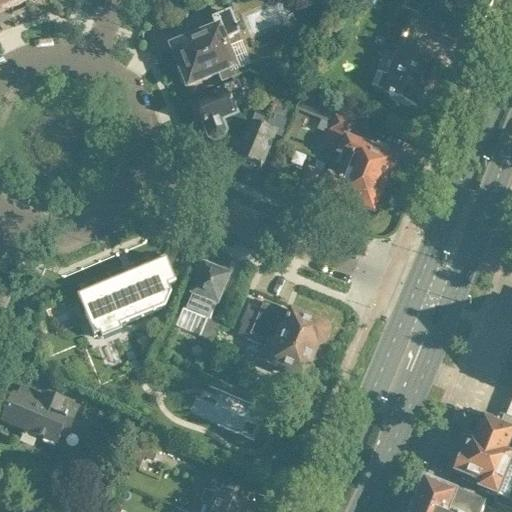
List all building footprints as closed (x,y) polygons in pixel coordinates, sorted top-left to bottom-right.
[(0,0),(0,11),(28,0),(32,0),(35,2),(39,0),(0,0)] [(413,57),(427,24),(399,12),(385,45),(402,52),(384,95),(389,96),(388,98),(392,100),(393,98),(416,108),(433,65),(413,57)] [(232,13),(212,21),(216,31),(172,49),(179,67),(177,68),(178,73),(182,83),(185,88),(217,74),(221,83),(236,77),(234,71),(225,49),(232,47),(233,49),(239,47),(238,44),(240,43),(232,25),(238,23),(234,14),(232,13)] [(249,65),(247,65),(248,72),(269,80),(276,62),(266,58),(265,60),(256,61),(256,62),(249,65)] [(225,93),(195,105),(197,109),(193,111),(198,124),(202,123),(209,140),(215,143),(222,140),(225,133),(223,127),(229,125),(234,113),(232,109),(239,106),(244,95),(238,81),(223,87),(225,93)] [(300,98),(295,109),(329,123),(335,108),(302,94),(301,95),(300,98)] [(254,114),(235,160),(240,162),(239,165),(253,171),(254,167),(260,170),(261,168),(274,136),(283,140),(293,115),(275,107),(269,120),(254,114)] [(382,156),(384,151),(362,141),(360,146),(348,141),(354,126),(333,118),(326,135),(328,136),(323,148),(351,159),(346,171),(383,187),(384,183),(387,182),(389,176),(388,173),(394,161),(382,156)] [(381,190),(383,187),(346,171),(341,184),(309,170),(304,184),(338,198),(336,204),(358,213),(360,208),(372,212),(377,200),(380,199),(382,193),(381,190)] [(171,295),(168,287),(175,283),(164,256),(140,267),(141,271),(119,280),(118,276),(102,282),(103,286),(77,297),(94,338),(101,335),(103,340),(123,332),(121,327),(165,309),(171,295)] [(183,310),(176,327),(211,341),(220,321),(211,317),(228,277),(221,274),(222,272),(211,267),(210,269),(204,267),(186,311),(183,310)] [(243,325),(239,335),(258,343),(259,340),(268,345),(262,361),(264,362),(267,369),(276,373),(282,370),(303,379),(316,347),(317,347),(318,346),(322,344),(326,333),(325,329),(325,328),(291,314),(290,314),(263,303),(260,311),(248,305),(240,324),(243,325)] [(178,363),(175,369),(197,378),(199,372),(178,363)] [(13,396),(2,423),(55,445),(59,434),(65,437),(78,408),(62,401),(61,403),(47,397),(47,399),(21,388),(17,398),(13,396)] [(511,396),(504,415),(503,419),(511,422),(511,418),(511,396)] [(497,424),(481,417),(472,439),(468,437),(460,457),(456,458),(451,468),(453,472),(452,474),(478,485),(476,490),(496,499),(511,460),(511,456),(506,454),(511,440),(511,422),(503,419),(499,417),(497,424)] [(135,440),(126,464),(140,470),(144,458),(153,462),(158,450),(135,440)] [(275,453),(266,474),(281,481),(290,460),(275,453)] [(480,511),(484,505),(422,480),(409,511),(480,511)] [(247,511),(249,508),(205,490),(200,501),(196,500),(191,511),(247,511)]
